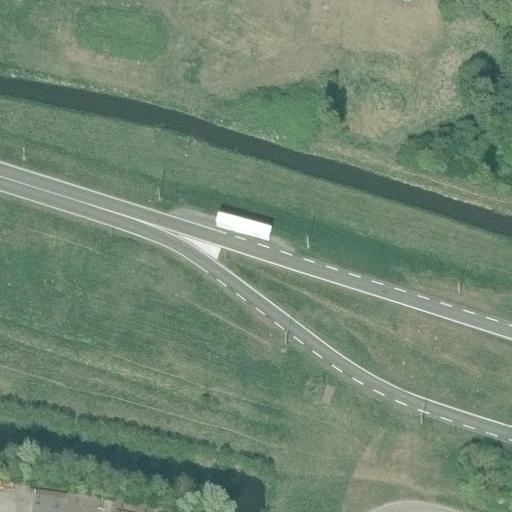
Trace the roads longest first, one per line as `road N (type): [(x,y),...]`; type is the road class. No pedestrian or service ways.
road 1 (unclassified): [(154,228),(379,392),(511,440)]
road 2 (unclassified): [(511,336),(154,228)]
road 3 (unclassified): [(154,228),(0,179)]
